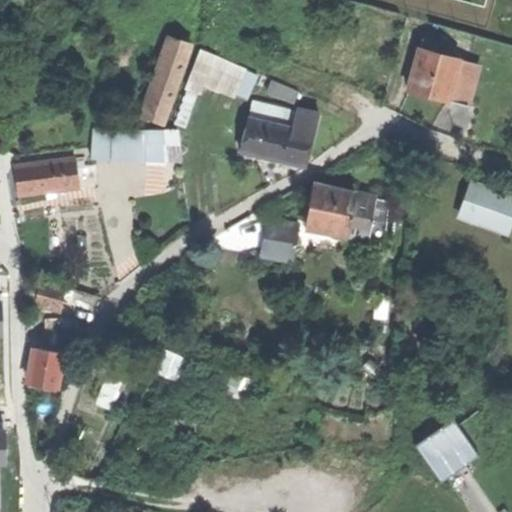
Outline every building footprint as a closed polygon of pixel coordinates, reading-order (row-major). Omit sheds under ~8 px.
[(93,18),(127,35),(143,4),(134,0),(88,0),(74,28),(85,34),(93,18)] [(140,117),(162,124),(189,44),(168,37),(140,117)] [(419,49),(407,89),(427,95),(467,106),(478,66),(457,60),(433,53),(435,46),(428,44),(426,51),(419,49)] [(252,100),(262,65),(203,48),(193,82),(252,100)] [(298,109),(296,115),(252,104),(241,151),(273,159),(306,167),(319,114),(298,109)] [(175,132),(92,131),(91,158),(107,158),(106,154),(140,155),(140,158),(180,159),(175,132)] [(15,168),(19,197),(49,193),(79,189),(75,160),(15,168)] [(381,253),(387,199),(333,188),(315,183),(306,226),(345,234),(345,232),(364,236),(362,248),(381,253)] [(471,184),(459,216),(507,233),(511,217),(511,198),(493,192),(471,184)] [(264,236),(297,242),(299,227),(266,221),(264,236)] [(294,258),(297,242),(264,236),(261,252),(294,258)] [(64,296),(72,298),(73,291),(66,289),(42,283),(25,279),(26,302),(36,304),(60,310),(64,296)] [(0,295),(0,377),(3,377),(2,332),(15,332),(15,295),(0,295)] [(88,329),(92,322),(82,318),(71,347),(80,350),(88,329)] [(40,385),(56,388),(63,353),(34,348),(28,383),(40,385)] [(444,476),(483,456),(463,419),(425,439),(444,476)] [(5,511),(6,491),(19,491),(20,457),(18,457),(16,439),(0,438),(0,511),(5,511)] [(18,511),(19,491),(6,491),(5,511),(18,511)]
